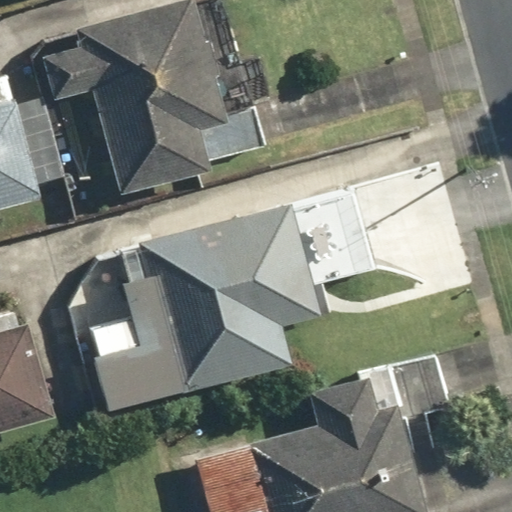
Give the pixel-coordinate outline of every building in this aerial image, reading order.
[(212,0),(153,0),(83,18),(86,30),(43,41),(56,93),(101,82),(126,184),(227,159),(218,120),(241,114),(212,0)] [(27,83),(0,89),(0,198),(51,187),(27,83)] [(97,352),(112,413),(305,365),(296,327),(337,317),(330,289),(381,277),(358,181),(131,238),(140,273),(126,276),(142,341),(97,352)] [(38,312),(0,322),(0,426),(64,409),(38,312)] [(360,360),(363,368),(316,380),(324,413),(203,444),(220,511),(430,511),(443,509),(402,350),(360,360)]
